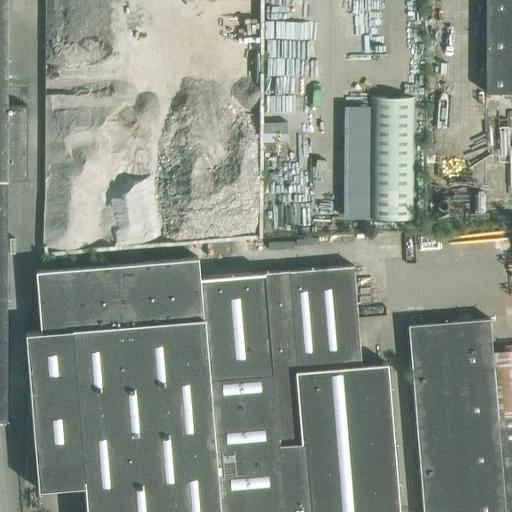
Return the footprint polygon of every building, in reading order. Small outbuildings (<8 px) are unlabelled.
[(5,179),(26,179),(26,105),(6,105),(5,0),(0,0),(0,418),(5,419),(5,179)] [(511,91),(511,0),(485,0),(485,90),(484,90),(484,92),(511,91)] [(370,217),(411,218),(412,97),(371,97),(370,217)] [(475,180),(475,133),(457,133),(456,180),(475,180)] [(285,149),(285,135),(266,135),(265,149),(285,149)] [(352,265),(199,277),(197,256),(35,270),(39,330),(25,332),(36,464),(81,460),(85,511),(397,511),(386,363),(360,365),(352,265)] [(511,511),(511,350),(491,351),(488,318),(407,324),(422,511),(511,511)]
